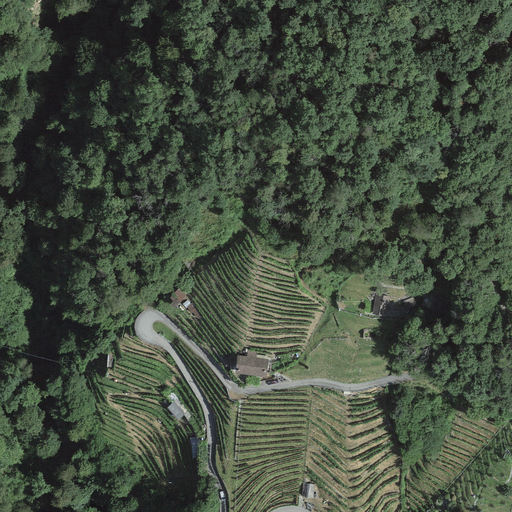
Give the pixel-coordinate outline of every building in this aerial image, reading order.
[(186,295),(178,288),(169,297),(173,300),(170,304),(175,308),(186,295)] [(390,296),(375,294),(372,314),(385,316),(387,305),(388,306),(390,296)] [(449,300),(438,294),(433,305),(444,310),(449,300)] [(247,356),(237,355),(235,373),(266,377),(268,359),(256,358),(257,351),(247,350),(247,356)] [(314,484),(303,483),(301,496),(312,498),(314,484)]
